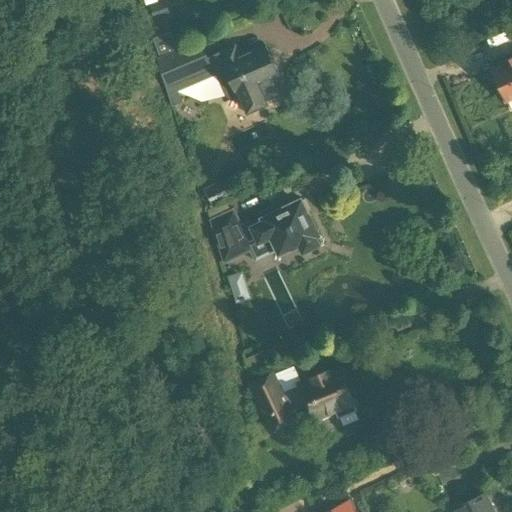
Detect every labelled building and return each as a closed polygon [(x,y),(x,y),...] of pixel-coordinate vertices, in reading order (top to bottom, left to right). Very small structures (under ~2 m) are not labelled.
[(150,8),(153,18),(170,13),(166,3),(150,8)] [(235,45),(221,51),(222,54),(206,60),(198,42),(158,59),(169,95),(178,91),(174,82),(208,67),(211,73),(216,71),(226,93),(231,95),(238,92),(239,93),(240,92),(247,109),(253,110),(262,106),(264,101),(265,101),(264,99),(279,93),(281,88),(277,78),(275,73),(278,71),(274,62),(271,63),(263,45),(240,56),(235,45)] [(511,54),(499,60),(501,65),(489,70),(503,101),(511,97),(511,54)] [(273,206),(275,206),(268,191),(211,218),(218,234),(238,225),(239,225),(260,215),(264,222),(252,228),(258,242),(271,236),(279,253),(298,243),(303,252),(319,245),(314,235),(316,234),(306,215),(311,213),(304,199),(300,202),(299,201),(290,206),(276,212),(273,206)] [(228,272),(232,296),(244,294),(240,270),(228,272)] [(312,380),(301,385),(294,366),(273,374),(273,373),(251,384),(259,400),(257,401),(271,430),(294,418),(291,412),(307,404),(313,419),(335,410),(338,418),(356,410),(353,402),(355,401),(342,368),(330,372),(330,371),(312,379),(312,380)] [(493,511),(484,493),(470,500),(449,510),(450,511),(449,511),(493,511)] [(351,511),(347,502),(324,511),(351,511)]
